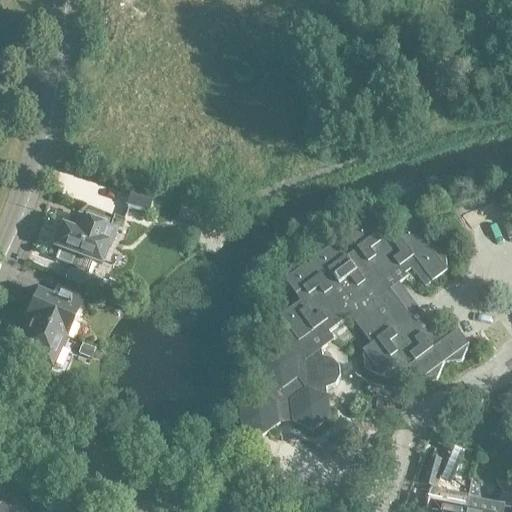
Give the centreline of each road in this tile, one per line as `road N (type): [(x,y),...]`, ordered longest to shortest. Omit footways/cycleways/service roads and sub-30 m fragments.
road 1 (tertiary): [(0,241),(54,67),(58,0)]
road 2 (tertiary): [(160,511),(0,418)]
